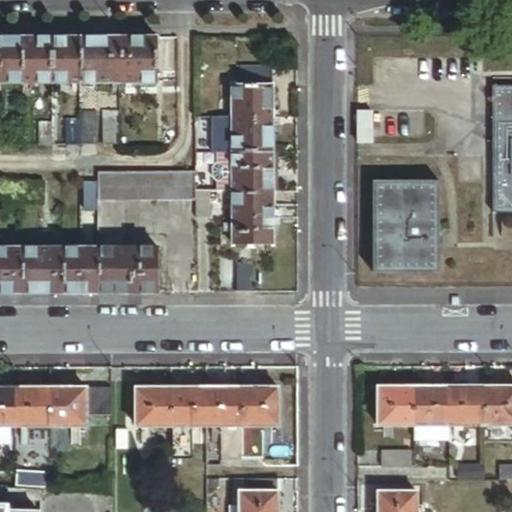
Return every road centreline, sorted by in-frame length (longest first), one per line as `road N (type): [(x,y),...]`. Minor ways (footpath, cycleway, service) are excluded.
road 1 (residential): [(0,327),(330,325)]
road 2 (residential): [(326,0),(330,325)]
road 3 (residential): [(330,325),(328,511)]
road 4 (residential): [(330,325),(511,325)]
